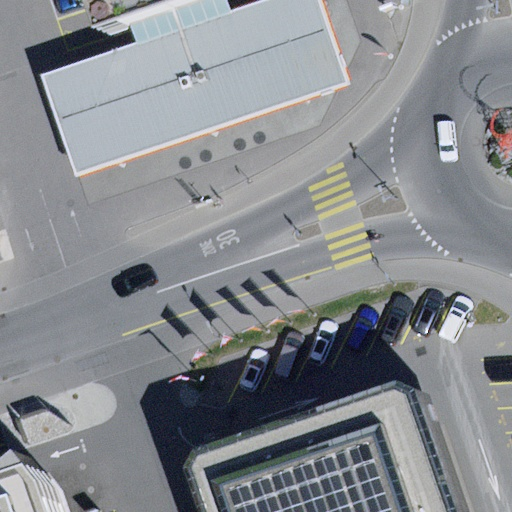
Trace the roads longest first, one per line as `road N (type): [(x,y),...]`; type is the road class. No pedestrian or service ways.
road 1 (residential): [(434,187),(0,346)]
road 2 (secondary): [(506,55),(479,65),(439,104),(427,160),(434,187)]
